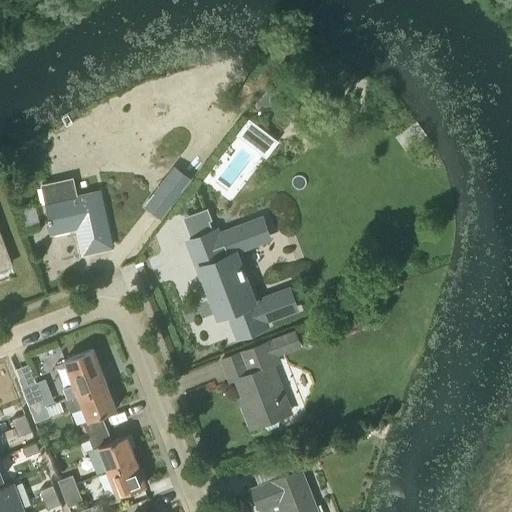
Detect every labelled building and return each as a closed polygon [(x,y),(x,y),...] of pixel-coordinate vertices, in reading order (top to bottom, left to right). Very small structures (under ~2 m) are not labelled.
[(245,141),(266,156),(278,140),(258,124),(245,141)] [(161,216),(188,179),(174,168),(146,205),(161,216)] [(84,253),(112,247),(100,192),(75,197),(71,181),(43,187),(50,218),(48,219),(51,233),(78,227),(84,253)] [(240,265),(234,249),(258,240),(251,222),(216,236),(214,232),(188,242),(210,299),(214,298),(219,312),(227,310),(237,334),(262,325),(261,320),(294,308),(287,289),(254,302),(252,298),(247,285),(244,275),(245,274),(241,265),(240,265)] [(0,268),(11,264),(0,236),(0,268)] [(294,328),(242,349),(219,358),(228,382),(237,379),(247,403),(243,405),(252,428),(287,415),(279,394),(284,392),(273,365),(281,361),(278,354),(301,345),(294,328)] [(183,339),(173,344),(179,359),(189,354),(183,339)] [(66,361),(75,384),(62,388),(66,399),(65,399),(66,401),(108,385),(94,350),(66,361)] [(32,414),(46,408),(36,382),(21,388),(32,414)] [(117,409),(108,385),(66,401),(70,412),(84,407),(89,420),(84,422),(89,435),(108,428),(103,415),(117,409)] [(49,416),(46,408),(32,414),(35,421),(49,416)] [(18,426),(30,422),(27,414),(15,418),(18,426)] [(32,429),(30,422),(18,426),(21,433),(32,429)] [(113,441),(108,428),(89,435),(94,449),(99,447),(109,471),(137,459),(128,435),(113,441)] [(26,446),(29,453),(40,449),(37,442),(26,446)] [(284,476),(269,481),(252,488),(260,511),(318,511),(302,469),(316,464),(311,451),(302,455),(279,463),(284,476)] [(147,484),(137,459),(109,471),(118,495),(147,484)] [(61,489),(75,483),(72,474),(57,480),(61,489)] [(0,511),(11,511),(23,508),(13,483),(0,487),(0,511)] [(75,483),(61,489),(69,510),(83,505),(81,501),(82,500),(75,483)] [(46,499),(57,495),(55,487),(43,492),(46,499)] [(57,495),(46,499),(49,507),(60,502),(57,495)]
